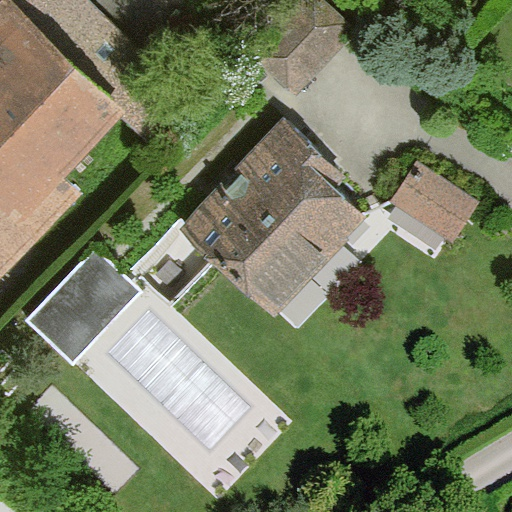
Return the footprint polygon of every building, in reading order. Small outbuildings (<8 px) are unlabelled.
[(296,88),(354,27),(324,0),(297,0),(253,47),(296,88)] [(115,106),(65,57),(22,17),(0,39),(0,184),(21,205),(115,106)] [(65,57),(115,106),(152,139),(189,101),(103,18),(65,57)] [(341,169),(290,121),(190,226),(272,306),(362,210),(330,181),(341,169)] [(477,212),(419,172),(395,207),(453,247),(477,212)] [(0,227),(21,205),(0,184),(0,227)] [(105,237),(36,306),(80,350),(149,281),(105,237)]
